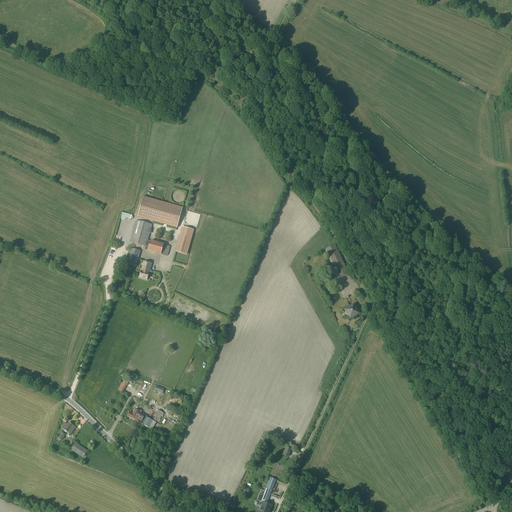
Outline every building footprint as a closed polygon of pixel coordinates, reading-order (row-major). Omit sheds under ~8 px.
[(137,218),(177,228),(182,208),(142,197),(137,218)] [(151,225),(136,221),(130,243),(146,247),(151,225)] [(182,227),(176,251),(187,254),(194,230),(182,227)] [(170,247),(163,245),(150,241),(147,251),(161,255),(167,257),(170,247)] [(325,250),(339,279),(349,274),(334,245),(325,250)] [(140,252),(131,249),(126,264),(136,267),(140,252)] [(143,262),(140,275),(139,278),(147,281),(148,277),(151,264),(143,262)] [(358,314),(354,305),(345,310),(350,319),(358,314)] [(122,393),(126,386),(122,383),(118,390),(122,393)] [(137,422),(141,415),(140,415),(142,412),(137,410),(136,411),(135,410),(132,414),(130,413),(128,417),(137,422)] [(163,413),(157,410),(153,420),(159,422),(163,413)] [(141,415),(137,422),(149,428),(152,421),(146,418),(147,417),(145,416),(144,417),(141,415)] [(160,425),(170,429),(173,424),(163,419),(160,425)] [(75,428),(69,423),(67,425),(64,423),(61,428),(70,435),(75,428)] [(87,451),(75,443),(70,450),(83,458),(85,456),(87,451)] [(282,455),(288,457),(291,450),(285,448),(282,455)] [(259,511),(269,511),(272,506),(267,504),(270,496),(271,491),(275,480),(270,478),(266,489),(265,489),(261,502),(263,502),(260,511),(259,511)]
